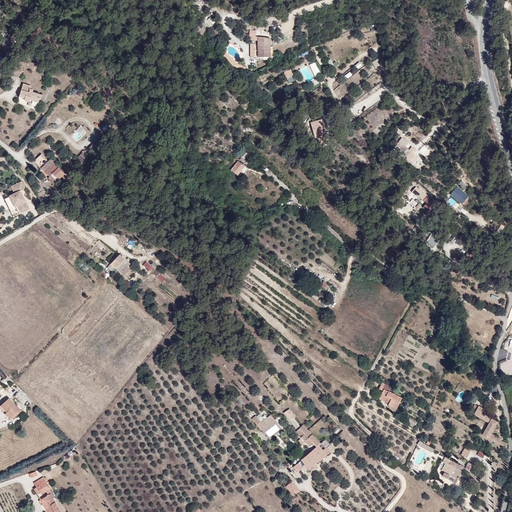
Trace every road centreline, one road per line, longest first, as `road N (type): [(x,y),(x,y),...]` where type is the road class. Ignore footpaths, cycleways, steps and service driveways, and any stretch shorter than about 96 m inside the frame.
road 1 (residential): [(501,511),(510,450),(495,361),(511,297)]
road 2 (primary): [(511,163),(484,53),(489,0)]
